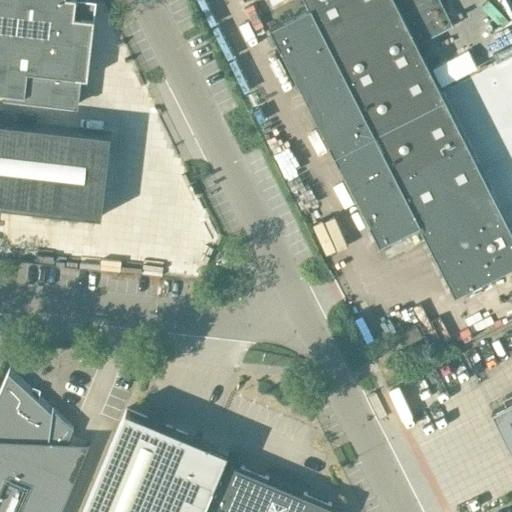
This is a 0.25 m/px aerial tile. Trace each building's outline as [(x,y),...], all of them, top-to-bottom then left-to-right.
[(0,0),(0,90),(4,91),(17,86),(23,99),(72,105),(76,74),(86,76),(93,17),(73,15),(75,0),(0,0)] [(511,269),(511,228),(446,98),(482,80),(442,0),(400,0),(398,1),(397,0),(307,0),(310,6),(271,25),(380,243),(420,223),(457,297),(511,269)] [(111,54),(113,35),(96,33),(94,52),(111,54)] [(112,133),(0,120),(0,202),(103,214),(112,133)] [(403,346),(422,337),(423,336),(418,326),(398,337),(403,346)] [(0,511),(60,511),(90,442),(87,442),(84,450),(69,443),(70,441),(68,440),(74,427),(53,408),(54,404),(53,403),(52,408),(39,396),(40,389),(33,386),(32,388),(9,368),(0,390),(0,511)] [(494,411),(492,413),(511,453),(511,393),(503,398),(506,405),(494,411)] [(202,511),(209,496),(216,499),(215,502),(237,511),(337,511),(339,508),(331,505),(332,503),(304,491),(303,493),(268,478),(269,476),(241,465),(240,467),(231,463),(229,466),(223,463),(229,450),(126,407),(82,511),(202,511)]
